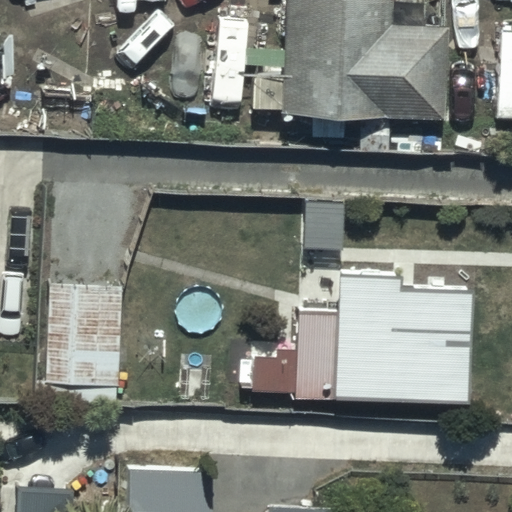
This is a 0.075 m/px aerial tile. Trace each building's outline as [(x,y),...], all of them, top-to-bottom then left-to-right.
[(388,0),(289,0),(287,114),(450,118),(452,24),(388,23),(388,0)] [(130,279),(51,277),(49,384),(128,385),(130,279)] [(258,392),(336,394),(335,402),(470,406),(474,286),(341,282),(340,313),(301,312),(300,353),(259,351),(258,392)] [(217,511),(219,467),(133,465),(131,511),(217,511)] [(74,511),(76,490),(17,487),(15,511),(74,511)] [(377,511),(378,508),(274,503),(274,511),(377,511)]
